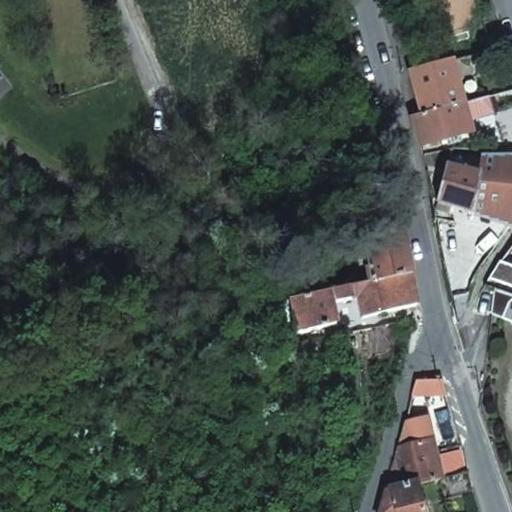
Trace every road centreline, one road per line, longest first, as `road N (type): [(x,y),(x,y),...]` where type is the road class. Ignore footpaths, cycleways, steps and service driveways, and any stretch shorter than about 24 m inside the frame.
road 1 (residential): [(120,0),(164,118),(154,149),(117,183),(65,184),(0,139)]
road 2 (residential): [(436,316),(362,0)]
road 3 (residential): [(365,511),(406,365),(436,316)]
road 4 (residential): [(499,511),(436,316)]
